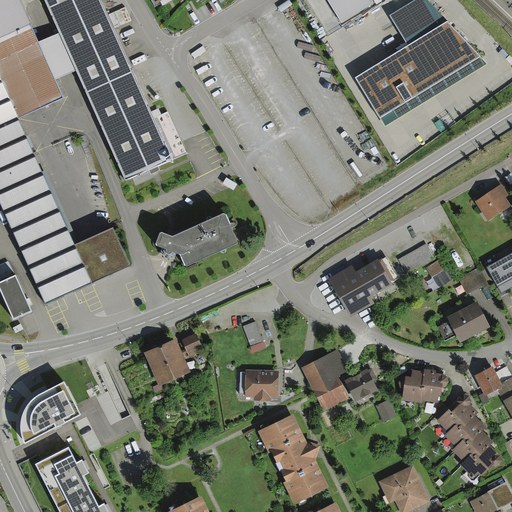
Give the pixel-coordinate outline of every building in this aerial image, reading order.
[(0,0),(0,206),(43,301),(128,262),(112,228),(74,245),(18,119),(62,99),(17,0),(0,0)] [(100,0),(45,0),(68,51),(125,180),(156,167),(187,153),(168,110),(152,117),(100,0)] [(372,5),(369,0),(327,0),(342,23),(372,5)] [(488,64),(428,0),(416,0),(390,16),(409,46),(357,78),(386,126),(488,64)] [(511,195),(504,184),(475,202),(488,222),(511,206),(511,205),(507,198),(511,195)] [(183,267),(236,243),(223,214),(170,237),(159,234),(154,246),(166,250),(177,253),(183,267)] [(436,258),(427,244),(399,259),(407,274),(436,258)] [(511,281),(511,253),(491,265),(503,287),(511,281)] [(353,265),(332,276),(352,316),(375,304),(371,296),(393,285),(380,258),(356,272),(353,265)] [(443,259),(426,268),(431,277),(448,269),(443,259)] [(0,292),(12,321),(30,313),(8,262),(0,265),(0,292)] [(470,295),(487,286),(478,269),(461,278),(470,295)] [(491,328),(479,301),(447,316),(450,321),(438,327),(445,341),(456,335),(460,343),(491,328)] [(257,323),(244,328),(251,347),(263,343),(257,323)] [(195,334),(183,339),(189,350),(200,345),(195,334)] [(177,338),(146,352),(159,385),(191,372),(177,338)] [(339,350),(303,368),(322,413),(350,398),(341,378),(348,374),(339,350)] [(494,366),(476,375),(485,395),(499,388),(511,412),(511,374),(507,366),(497,372),(494,366)] [(278,370),(246,368),(244,398),(277,400),(278,370)] [(373,369),(346,380),(356,402),(379,390),(376,382),(378,381),(373,369)] [(412,376),(407,376),(402,378),(399,382),(400,387),(403,389),(402,401),(423,403),(423,400),(441,403),(443,388),(447,386),(449,382),(448,377),(443,374),(443,372),(424,369),(424,371),(414,370),(412,376)] [(56,427),(80,415),(64,383),(39,395),(33,399),(27,407),(22,418),(21,426),(22,435),(26,443),(56,427)] [(465,394),(461,396),(437,423),(447,434),(443,436),(455,448),(452,451),(463,462),(460,464),(477,481),(493,465),(495,467),(501,466),(503,461),(501,457),(503,454),(492,446),(495,442),(484,432),(487,428),(476,417),(480,412),(471,404),(472,401),(469,396),(465,394)] [(383,421),(397,417),(391,400),(377,405),(383,421)] [(330,487),(294,415),(259,431),(294,505),(330,487)] [(68,447),(35,464),(59,511),(109,511),(106,506),(105,503),(99,505),(84,476),(89,473),(86,468),(82,460),(76,463),(68,447)] [(409,511),(432,501),(414,464),(378,482),(389,505),(396,502),(400,511),(409,511)] [(497,511),(511,505),(511,486),(508,479),(486,490),(487,493),(471,501),(476,511),(497,511)] [(208,511),(200,495),(168,510),(169,511),(208,511)] [(340,511),(335,501),(311,511),(340,511)]
